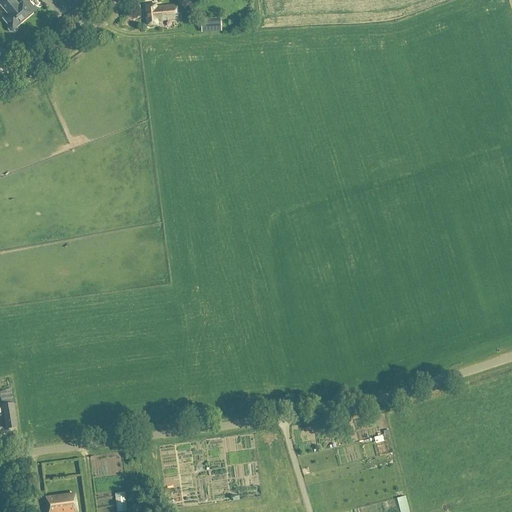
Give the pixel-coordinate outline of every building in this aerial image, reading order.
[(13,0),(1,0),(0,1),(0,3),(9,15),(4,19),(10,26),(9,27),(9,29),(11,32),(14,32),(16,30),(16,27),(32,13),(31,12),(36,8),(30,2),(26,6),(25,6),(21,5),(19,7),(13,0)] [(146,26),(157,26),(157,22),(177,20),(176,6),(156,8),(156,4),(145,5),(146,26)] [(202,33),(222,31),(221,18),(201,19),(202,33)] [(13,404),(3,406),(7,429),(17,427),(13,404)] [(397,498),(400,511),(409,511),(406,496),(397,498)] [(46,502),(47,511),(77,511),(75,498),(46,502)]
